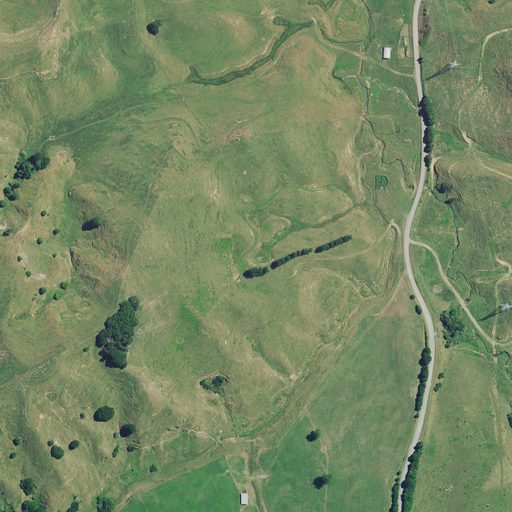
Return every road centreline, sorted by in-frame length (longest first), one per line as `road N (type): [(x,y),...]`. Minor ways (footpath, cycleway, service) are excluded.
road 1 (unclassified): [(398,511),(429,371),(428,323),(406,237),(424,163),(418,0)]
road 2 (track): [(252,17),(276,7),(309,15),(332,46),(418,76)]
